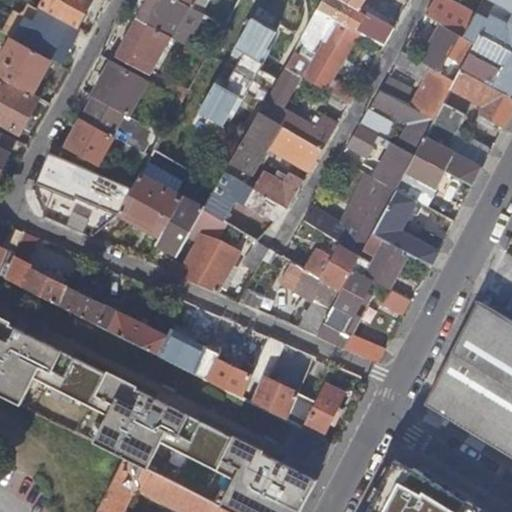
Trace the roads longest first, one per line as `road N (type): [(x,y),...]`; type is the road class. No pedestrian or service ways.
road 1 (residential): [(398,384),(4,208)]
road 2 (residential): [(286,237),(422,0)]
road 3 (residential): [(398,384),(511,169)]
road 4 (residential): [(4,208),(115,0)]
road 5 (unknown): [(292,0),(205,148)]
road 6 (residential): [(511,484),(385,407)]
